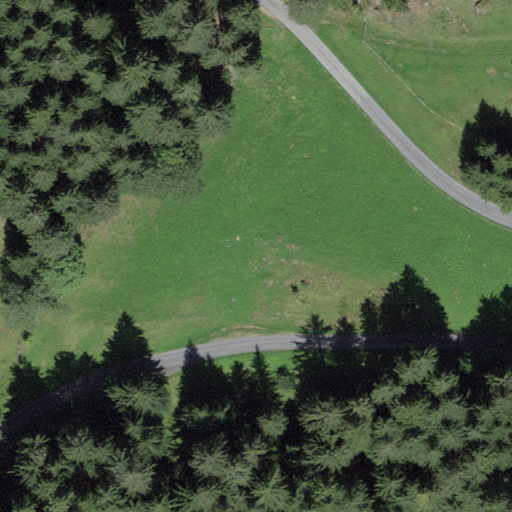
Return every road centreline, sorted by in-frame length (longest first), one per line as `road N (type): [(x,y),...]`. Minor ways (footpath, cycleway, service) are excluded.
road 1 (residential): [(0,431),(81,381),(184,352),(346,337),(511,343)]
road 2 (residential): [(511,220),(416,158),(270,0)]
